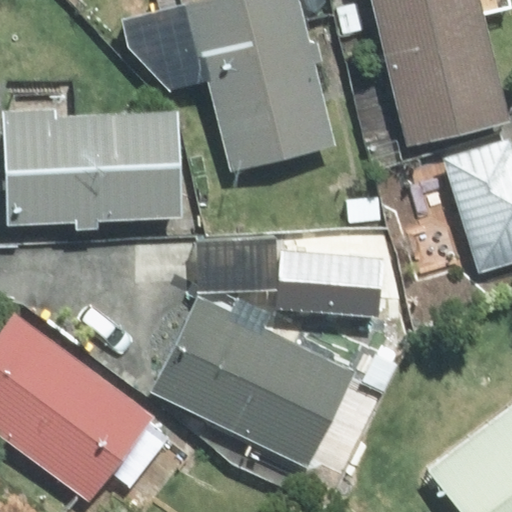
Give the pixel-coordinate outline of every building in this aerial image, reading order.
[(281,0),(223,0),(173,15),(221,175),(324,144),(281,0)] [(461,0),(356,0),(391,141),(490,117),(461,0)] [(163,109),(0,115),(0,186),(2,229),(168,223),(163,109)] [(511,145),(443,165),(473,269),(511,257),(511,145)] [(141,391),(298,466),(344,371),(256,329),(263,315),(227,297),(222,316),(186,299),(141,391)] [(0,437),(86,496),(146,417),(0,314),(0,437)] [(511,511),(511,386),(406,469),(439,511),(511,511)]
